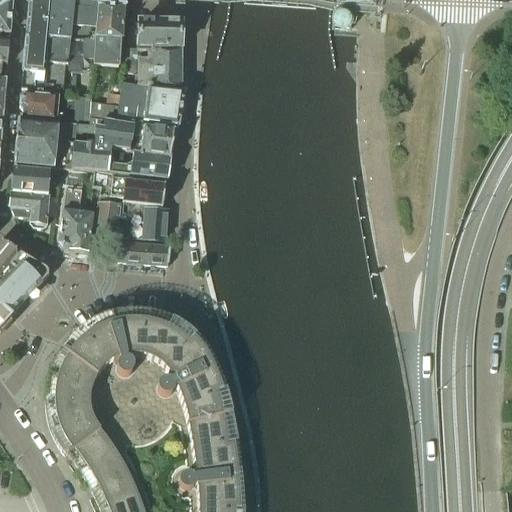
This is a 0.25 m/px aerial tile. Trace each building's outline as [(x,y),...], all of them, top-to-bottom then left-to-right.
[(0,0),(0,41),(7,42),(8,37),(8,36),(10,13),(11,12),(12,4),(8,0),(0,0)] [(22,76),(20,92),(41,94),(48,4),(32,2),(27,7),(21,75),(22,76)] [(71,5),(65,74),(83,75),(83,73),(89,74),(90,29),(92,29),(94,7),(90,7),(87,3),(77,2),(73,6),(71,5)] [(48,4),(41,94),(41,95),(64,97),(65,74),(71,5),(48,4)] [(91,74),(92,69),(118,70),(123,9),(94,7),(92,29),(90,29),(89,74),(91,74)] [(332,19),(332,24),(335,28),(338,31),(343,31),(347,29),(350,26),(350,21),(348,16),(344,14),(340,14),(335,16),(332,19)] [(124,59),(123,76),(135,77),(136,55),(146,55),(147,55),(147,52),(179,52),(180,52),(180,51),(180,33),(180,27),(138,26),(137,53),(124,52),(124,59)] [(136,78),(136,89),(146,91),(179,95),(179,93),(179,77),(179,52),(147,52),(147,55),(146,55),(146,63),(136,63),(136,78)] [(72,148),(69,174),(94,177),(107,178),(108,169),(110,153),(132,156),(169,161),(173,135),(141,130),(146,91),(136,89),(120,87),(115,124),(96,121),(93,150),(72,148)] [(146,91),(142,125),(168,129),(174,130),(176,130),(177,130),(179,116),(180,109),(183,96),(179,95),(146,91)] [(20,100),(18,111),(21,115),(21,123),(55,125),(57,100),(23,97),(20,100)] [(65,99),(62,127),(82,129),(84,101),(65,99)] [(115,109),(89,106),(89,120),(114,122),(115,109)] [(17,124),(13,169),(69,174),(72,148),(74,129),(17,124)] [(108,169),(107,178),(129,180),(129,179),(147,181),(166,184),(166,183),(167,179),(169,166),(169,162),(169,161),(132,156),(131,166),(123,170),(108,169)] [(13,173),(11,196),(47,199),(49,176),(13,173)] [(90,205),(98,206),(109,207),(110,203),(122,204),(121,208),(161,212),(161,206),(163,206),(164,196),(162,196),(163,190),(148,189),(149,183),(93,177),(90,205)] [(61,215),(57,249),(60,254),(66,255),(68,256),(87,259),(93,219),(83,217),(84,216),(80,208),(79,209),(82,184),(66,182),(62,214),(61,215)] [(9,212),(14,222),(29,223),(28,228),(32,232),(42,233),(46,229),(47,221),(54,221),(56,200),(47,199),(11,196),(9,212)] [(91,239),(116,242),(119,209),(96,207),(94,219),(91,239)] [(124,242),(164,245),(166,215),(145,213),(144,212),(126,210),(124,242)] [(168,251),(163,250),(108,245),(106,265),(166,270),(168,251)] [(0,275),(15,257),(0,248),(0,275)] [(0,275),(0,333),(9,323),(8,321),(9,319),(45,282),(46,281),(47,278),(46,275),(45,273),(29,265),(15,257),(0,275)] [(193,460),(195,478),(192,478),(190,477),(189,476),(188,476),(186,476),(183,477),(182,477),(181,478),(180,479),(179,480),(178,482),(178,483),(178,484),(178,485),(178,487),(179,488),(179,489),(180,490),(181,491),(183,492),(184,492),(187,492),(189,492),(191,491),(192,490),(193,489),(198,489),(198,506),(198,511),(241,511),(240,496),(238,474),(236,455),(233,436),(229,417),(224,397),(216,377),(213,369),(210,362),(206,356),(201,349),(196,343),(190,338),(184,333),(177,329),(171,325),(164,322),(156,319),(149,318),(142,317),(134,316),(127,316),(119,317),(112,318),(104,321),(97,323),(91,326),(84,330),(78,335),(71,340),(65,347),(60,353),(96,379),(98,376),(101,373),(104,371),(106,368),(110,366),(113,365),(116,363),(117,366),(116,368),(116,369),(115,371),(115,372),(116,374),(116,375),(117,376),(117,377),(118,378),(120,379),(122,379),(124,379),(125,379),(127,379),(128,378),(129,377),(130,376),(131,375),(131,374),(132,372),(132,371),(132,370),(131,368),(131,367),(130,366),(129,365),(129,364),(127,363),(126,360),(130,360),(135,360),(140,361),(144,362),(149,363),(153,365),(157,368),(161,371),(164,375),(167,379),(170,383),(168,384),(167,383),(166,383),(164,383),(163,383),(161,383),(159,384),(158,385),(157,386),(157,388),(156,389),(156,390),(156,392),(156,393),(157,394),(157,395),(158,396),(159,397),(160,398),(162,399),(163,399),(164,399),(166,399),(167,399),(168,398),(169,397),(170,397),(171,395),(171,394),(172,393),(175,391),(180,402),(184,414),(187,425),(190,443),(193,460)] [(53,366),(50,373),(55,375),(53,381),(90,390),(91,388),(92,385),(94,383),(95,381),(96,379),(60,353),(56,360),(53,366)] [(44,400),(44,407),(89,406),(89,403),(88,400),(89,398),(89,395),(89,393),(90,390),(53,381),(52,386),(46,385),(45,392),(44,400)] [(46,422),(48,429),(53,428),(55,433),(92,419),(90,415),(89,410),(89,406),(44,407),(45,415),(46,422)] [(57,438),(52,440),(56,447),(60,453),(64,459),(98,432),(96,428),(93,424),(92,419),(55,433),(57,438)] [(98,432),(64,459),(65,460),(73,453),(76,458),(71,462),(74,466),(80,475),(114,453),(107,443),(98,432)] [(114,453),(80,475),(83,480),(88,489),(94,485),(97,491),(127,476),(124,472),(120,463),(114,453)] [(100,497),(93,500),(96,504),(98,511),(105,511),(137,500),(133,489),(131,485),(127,476),(97,491),(100,497)] [(141,511),(137,500),(105,511),(141,511)]
